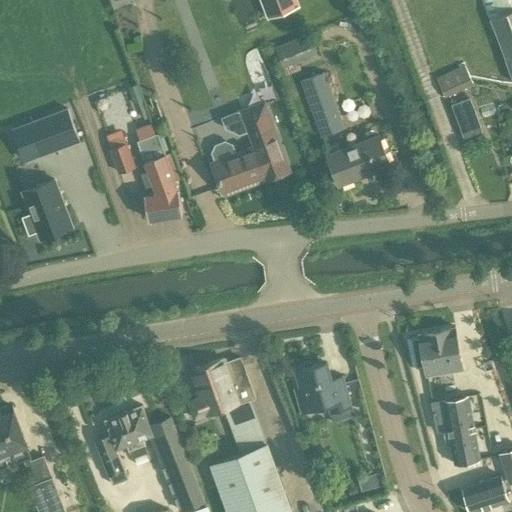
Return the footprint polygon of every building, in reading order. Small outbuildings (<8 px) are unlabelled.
[(296,0),(261,0),(268,17),(298,5),(296,0)] [(511,0),(481,0),(488,19),(492,18),(511,10),(511,0)] [(511,72),(511,10),(492,18),(511,72)] [(316,53),(308,34),(275,48),(282,66),(316,53)] [(445,98),(474,85),(465,66),(437,79),(445,98)] [(323,136),(345,127),(324,73),(302,81),(323,136)] [(137,84),(129,87),(134,103),(142,100),(137,84)] [(469,97),(451,104),(459,126),(478,120),(469,97)] [(216,145),(213,152),(215,159),(218,160),(214,167),(222,187),(247,178),(251,180),(265,175),(267,178),(289,169),(264,102),(223,117),(227,127),(240,133),(249,129),(255,146),(236,153),(232,144),(225,141),(216,145)] [(67,108),(22,125),(34,157),(79,140),(67,108)] [(153,124),(137,129),(141,140),(157,135),(153,124)] [(139,141),(157,193),(145,195),(149,219),(183,214),(179,190),(159,134),(157,135),(141,140),(139,141)] [(339,183),(391,164),(380,135),(339,151),(337,144),(326,148),(339,183)] [(128,143),(112,148),(121,172),(136,167),(128,143)] [(54,179),(23,191),(31,214),(23,217),(29,233),(38,230),(41,238),(72,226),(54,179)] [(427,375),(463,368),(456,327),(419,334),(420,336),(412,338),(418,366),(425,365),(427,375)] [(292,511),(268,443),(267,444),(250,399),(255,397),(241,357),(226,363),(224,358),(191,370),(201,397),(189,401),(195,418),(206,413),(206,414),(223,408),(240,453),(211,464),(228,511),(292,511)] [(335,411),(353,406),(345,381),(333,385),(327,363),(297,372),(301,387),(297,388),(304,411),(332,402),(335,411)] [(431,401),(437,432),(448,429),(455,464),(480,459),(468,394),(431,401)] [(148,424),(142,406),(105,420),(111,435),(119,433),(124,447),(126,446),(128,451),(143,445),(141,440),(157,434),(165,454),(181,447),(172,423),(169,416),(148,424)] [(40,511),(66,511),(45,456),(30,461),(29,458),(31,457),(27,448),(28,448),(12,407),(0,411),(0,469),(8,466),(5,458),(13,454),(16,463),(24,460),(34,484),(30,486),(40,511)] [(119,433),(111,435),(95,442),(112,486),(128,480),(117,450),(124,447),(119,433)] [(165,454),(159,456),(181,510),(203,502),(181,447),(165,454)] [(511,448),(499,453),(510,483),(511,482),(511,448)] [(381,485),(378,473),(368,476),(372,488),(381,485)] [(501,475),(463,487),(471,511),(509,499),(501,475)]
